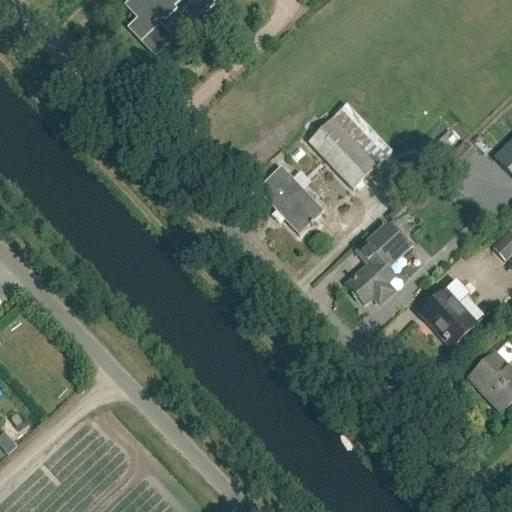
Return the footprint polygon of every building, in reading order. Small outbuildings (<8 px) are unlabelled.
[(133,0),(125,8),(137,22),(127,31),(153,59),(172,42),(159,28),(160,27),(159,26),(163,21),(165,23),(176,13),(173,11),(184,0),(185,0),(191,6),(184,12),(193,23),(203,13),(205,15),(214,7),(212,5),(216,0),(133,0)] [(353,189),(391,153),(346,106),(309,142),(353,189)] [(447,182),(474,156),(464,145),(437,171),(447,182)] [(511,157),(500,169),(511,181),(511,157)] [(323,215),(300,191),(308,183),(300,175),(292,182),(281,171),(256,194),(299,238),(323,215)] [(386,273),(385,273),(408,253),(386,228),(356,255),(368,268),(346,288),(363,308),(372,300),(379,307),(392,295),(386,288),(393,282),(386,273)] [(504,265),(511,257),(511,236),(510,234),(491,252),(504,265)] [(468,297),(456,284),(445,295),(444,294),(418,319),(450,353),(477,328),(464,315),(472,308),(465,300),(468,297)] [(501,417),(511,406),(511,377),(506,371),(511,365),(511,349),(508,345),(493,358),(494,358),(468,383),(501,417)]
